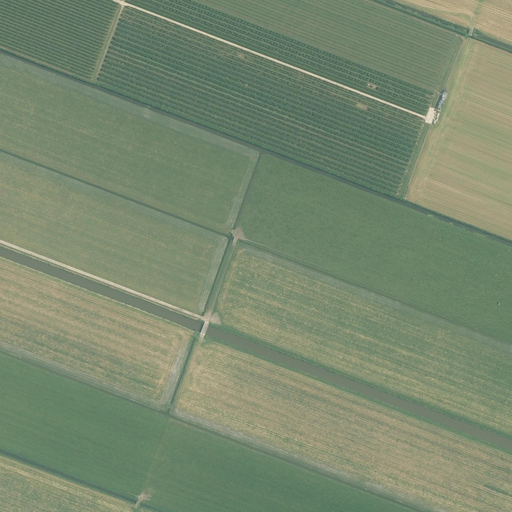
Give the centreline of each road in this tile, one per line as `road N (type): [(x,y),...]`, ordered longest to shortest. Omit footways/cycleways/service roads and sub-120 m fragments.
road 1 (track): [(115,0),(430,119)]
road 2 (track): [(201,335),(206,319),(0,241)]
